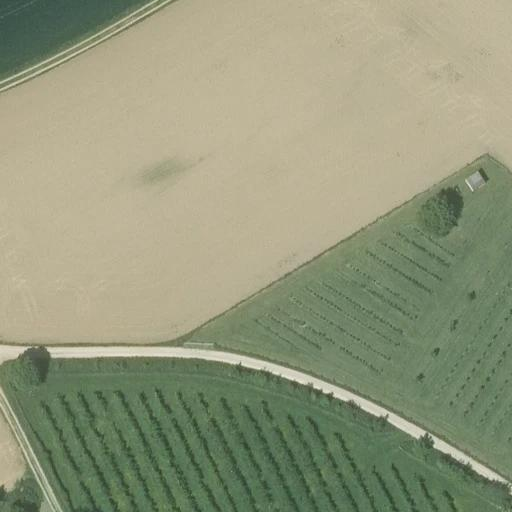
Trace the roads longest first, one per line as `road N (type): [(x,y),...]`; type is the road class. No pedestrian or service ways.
road 1 (track): [(0,350),(236,358),(378,409),(511,492)]
road 2 (track): [(157,0),(59,62),(0,86)]
road 3 (track): [(0,398),(56,511)]
